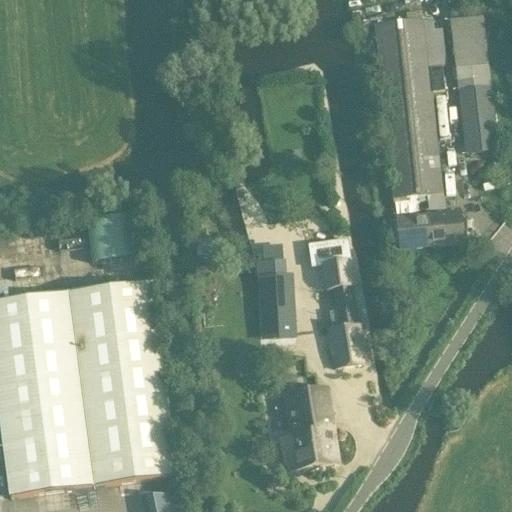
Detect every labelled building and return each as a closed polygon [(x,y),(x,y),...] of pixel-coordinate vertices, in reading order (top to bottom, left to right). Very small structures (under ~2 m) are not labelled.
[(199,0),(202,4),(208,11),(214,17),(223,21),(231,23),(238,24),(245,23),(254,20),(261,17),(267,11),(273,4),(274,0),(199,0)] [(483,20),(451,23),(451,24),(456,71),(488,68),(483,20)] [(395,201),(442,196),(423,23),(376,28),(395,201)] [(492,92),(460,95),(467,159),(499,155),(492,92)] [(397,221),(401,253),(463,247),(460,214),(397,221)] [(352,262),(323,266),(327,293),(334,292),(340,330),(328,331),(334,371),(367,366),(361,327),(360,327),(353,289),(356,289),(352,262)] [(0,305),(0,428),(10,501),(178,477),(152,284),(123,287),(0,305)] [(289,415),(293,437),(280,440),(289,475),(339,466),(326,390),(286,397),(289,415)] [(184,511),(181,497),(144,498),(146,511),(184,511)]
